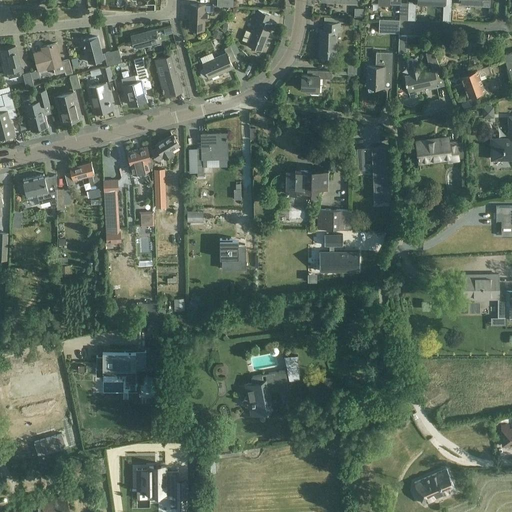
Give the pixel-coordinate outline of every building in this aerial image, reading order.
[(372,0),(372,3),(400,4),(400,6),(393,6),(393,19),(400,19),(400,18),(408,18),(408,8),(408,3),(400,2),(400,0),(372,0)] [(190,29),(200,29),(204,29),(204,19),(207,19),(207,12),(205,12),(205,4),(199,4),(197,3),(197,4),(191,4),(190,29)] [(270,15),(258,10),(255,18),(257,19),(248,44),(262,50),(265,41),(264,41),(268,31),(269,32),(272,24),(268,22),(270,15)] [(379,32),(399,33),(400,19),(393,19),(379,19),(379,32)] [(319,55),(336,56),(337,31),(340,31),(340,23),(324,22),(324,30),(320,30),(320,39),(321,39),(321,44),(319,44),(319,55)] [(236,36),(242,38),(246,27),(240,25),(236,36)] [(132,36),(134,46),(135,48),(159,42),(157,36),(159,36),(158,34),(157,34),(156,29),(147,31),(147,32),(132,36)] [(407,36),(399,35),(398,53),(407,51),(407,36)] [(83,43),(84,45),(85,45),(89,62),(99,59),(101,67),(110,65),(114,64),(111,51),(102,53),(98,36),(83,40),(84,43),(83,43)] [(491,45),(495,57),(503,54),(499,42),(491,45)] [(34,53),(37,62),(39,70),(53,67),(55,74),(65,72),(66,74),(73,72),(72,69),(70,63),(69,59),(61,62),(56,43),(42,47),(43,50),(42,50),(42,51),(34,53)] [(0,49),(1,51),(1,50),(4,60),(2,60),(5,73),(7,72),(8,78),(21,75),(19,69),(22,69),(16,46),(5,49),(4,48),(0,49)] [(236,59),(231,48),(225,50),(226,53),(203,63),(205,68),(203,69),(201,70),(200,72),(201,75),(202,77),(204,78),(207,77),(209,76),(209,77),(233,67),(231,62),(236,59)] [(119,49),(111,51),(114,64),(122,62),(119,49)] [(446,85),(442,74),(440,69),(441,69),(433,50),(426,52),(428,63),(431,62),(432,69),(420,72),(417,57),(407,60),(410,74),(405,75),(406,82),(405,82),(406,84),(407,84),(410,96),(410,95),(409,90),(424,87),(425,90),(439,87),(439,86),(446,85)] [(375,86),(384,86),(384,80),(391,80),(392,52),(376,52),(376,66),(368,66),(367,86),(367,82),(375,83),(375,86)] [(170,55),(155,59),(163,89),(162,89),(163,91),(164,95),(175,93),(175,92),(182,90),(179,78),(176,78),(170,55)] [(134,59),(138,74),(123,78),(129,104),(147,100),(144,89),(152,87),(144,56),(134,59)] [(347,75),(359,76),(360,64),(348,63),(347,75)] [(113,78),(110,65),(101,67),(97,68),(98,74),(102,73),(104,80),(113,78)] [(489,65),(470,72),(461,75),(468,97),(485,91),(480,76),(485,74),(486,76),(492,74),(489,65)] [(332,79),(332,70),(307,69),(307,70),(309,70),(308,75),(302,75),(301,88),(311,89),(310,93),(319,93),(320,78),(332,79)] [(33,85),(30,71),(23,73),(26,87),(33,85)] [(70,75),(73,89),(81,87),(77,74),(70,75)] [(106,82),(88,87),(96,113),(112,109),(110,100),(109,101),(107,93),(109,93),(106,82)] [(34,96),(23,98),(25,104),(25,105),(32,129),(26,131),(38,128),(38,129),(41,128),(41,127),(47,126),(45,116),(44,115),(42,105),(49,103),(46,89),(36,92),(34,94),(34,96)] [(11,91),(3,93),(6,105),(0,107),(0,108),(1,112),(0,112),(0,139),(5,138),(5,137),(15,134),(13,125),(9,126),(9,123),(12,123),(12,122),(11,122),(10,118),(17,116),(11,91)] [(80,117),(74,91),(56,96),(62,120),(70,118),(71,120),(81,117),(81,116),(80,117)] [(437,93),(426,96),(428,103),(439,100),(437,93)] [(478,112),(489,113),(490,101),(479,100),(478,112)] [(493,159),(494,159),(494,157),(504,156),(504,159),(511,158),(511,117),(510,117),(510,139),(493,139),(493,159)] [(179,144),(179,143),(175,138),(176,137),(175,135),(174,136),(171,131),(170,132),(172,135),(157,144),(158,147),(153,150),(159,159),(164,156),(165,157),(173,152),(171,149),(179,144)] [(203,148),(197,148),(197,165),(203,164),(203,158),(219,157),(219,154),(227,154),(226,140),(227,140),(227,137),(226,137),(226,133),(202,134),(203,148)] [(459,161),(458,152),(456,142),(449,143),(448,137),(440,138),(440,139),(435,140),(435,139),(423,140),(423,139),(420,140),(420,141),(414,142),(416,153),(415,153),(415,156),(416,156),(417,162),(429,161),(429,157),(450,154),(451,162),(459,161)] [(365,147),(357,147),(357,148),(358,170),(365,170),(365,167),(372,167),(373,167),(373,173),(374,173),(375,195),(390,195),(390,201),(391,201),(389,146),(371,146),(371,147),(372,147),(373,147),(373,155),(373,162),(372,162),(365,162),(364,147),(365,147)] [(150,158),(147,147),(128,152),(131,165),(133,173),(149,169),(149,168),(153,167),(152,157),(150,158)] [(90,181),(92,189),(89,190),(91,198),(101,196),(99,188),(102,188),(101,185),(98,173),(94,174),(91,162),(70,167),(71,171),(65,173),(68,184),(74,182),(74,179),(92,174),(94,180),(90,181)] [(154,169),(155,195),(165,194),(164,168),(154,169)] [(289,193),(304,194),(304,190),(312,190),(312,186),(319,186),(328,186),(328,169),(296,168),(296,171),(287,171),(286,191),(286,194),(289,194),(289,193)] [(44,174),(33,177),(23,179),(28,197),(37,194),(40,203),(51,200),(52,207),(57,207),(57,189),(57,174),(45,177),(44,174)] [(118,179),(103,180),(107,242),(122,241),(121,231),(118,231),(115,190),(118,189),(118,179)] [(65,189),(57,189),(57,207),(57,210),(65,209),(65,189)] [(511,206),(496,207),(496,220),(501,220),(501,225),(511,225),(511,206)] [(318,227),(345,228),(351,228),(351,210),(318,209),(318,227)] [(154,210),(140,211),(141,225),(155,224),(154,210)] [(188,211),(188,222),(204,221),(203,211),(188,211)] [(228,220),(228,212),(220,213),(221,220),(228,220)] [(141,228),(130,228),(131,244),(148,244),(148,232),(141,232),(141,228)] [(330,251),(320,251),(320,271),(359,271),(359,251),(334,251),(334,245),(343,245),(343,234),(325,234),(325,245),(330,245),(330,251)] [(239,238),(220,238),(220,257),(226,257),(226,264),(246,264),(246,249),(239,248),(239,238)] [(59,265),(59,276),(71,276),(70,265),(59,265)] [(464,274),(463,298),(474,298),(474,295),(498,295),(498,317),(511,316),(511,289),(506,289),(506,280),(498,280),(498,274),(490,274),(490,277),(464,277),(464,274)] [(503,338),(511,338),(511,330),(503,330),(503,338)] [(98,355),(96,355),(96,362),(97,362),(97,366),(105,366),(105,372),(136,372),(136,368),(145,368),(145,369),(146,369),(146,350),(145,350),(145,351),(137,351),(110,351),(110,352),(110,356),(98,356),(98,355)] [(288,371),(285,371),(285,370),(269,373),(270,380),(263,381),(262,375),(253,376),(252,378),(253,383),(245,385),(246,385),(248,396),(247,396),(247,397),(243,403),(249,408),(250,408),(251,414),(251,415),(265,412),(264,407),(271,406),(267,387),(273,385),(274,391),(289,388),(287,379),(289,379),(289,380),(300,378),(298,355),(285,356),(288,371)] [(225,359),(213,359),(213,369),(226,369),(225,359)] [(9,365),(0,365),(0,377),(9,377),(9,365)] [(14,380),(18,398),(62,389),(59,375),(44,378),(44,374),(14,380)] [(511,427),(510,428),(509,424),(501,425),(502,432),(502,442),(510,441),(511,443),(510,443),(510,444),(511,443),(511,427)] [(470,440),(460,442),(450,445),(453,456),(490,448),(488,438),(470,442),(470,440)] [(215,448),(204,449),(205,472),(207,472),(216,471),(215,448)] [(149,468),(137,468),(137,490),(150,490),(150,492),(170,492),(171,507),(178,507),(178,508),(185,508),(185,481),(166,481),(165,466),(149,467),(149,468)] [(415,483),(423,503),(455,489),(447,469),(428,477),(415,483)] [(15,507),(16,511),(70,511),(69,506),(68,506),(66,496),(52,499),(51,497),(39,500),(39,503),(15,507)]
